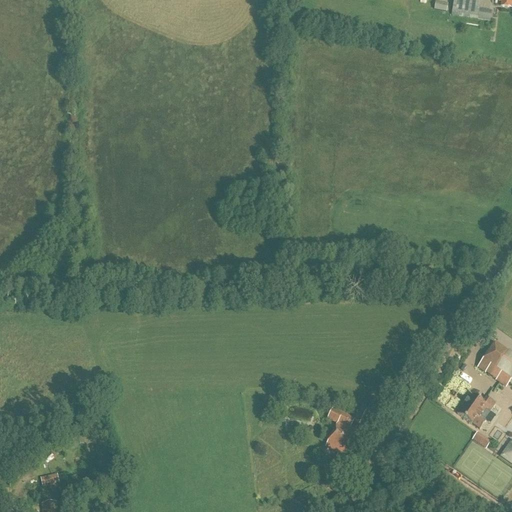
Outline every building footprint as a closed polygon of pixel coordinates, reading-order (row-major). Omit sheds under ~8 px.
[(454,0),(452,13),(478,17),(480,0),(454,0)] [(511,0),(499,0),(499,2),(502,2),(501,7),(510,8),(511,3),(511,0)] [(511,378),(511,358),(494,345),(478,368),(506,387),(511,378)] [(480,430),(485,422),(477,416),(483,408),(489,413),(495,404),(486,398),(482,404),(472,397),(469,402),(466,401),(464,404),(465,404),(457,415),(471,425),(480,430)] [(385,418),(368,408),(362,419),(378,429),(385,418)] [(349,428),(354,420),(332,409),(327,420),(337,424),(325,447),(339,454),(337,457),(342,460),(344,456),(348,458),(361,434),(349,428)] [(490,449),(493,443),(479,436),(475,442),(490,449)] [(511,443),(511,444),(503,457),(511,463),(511,443)]
